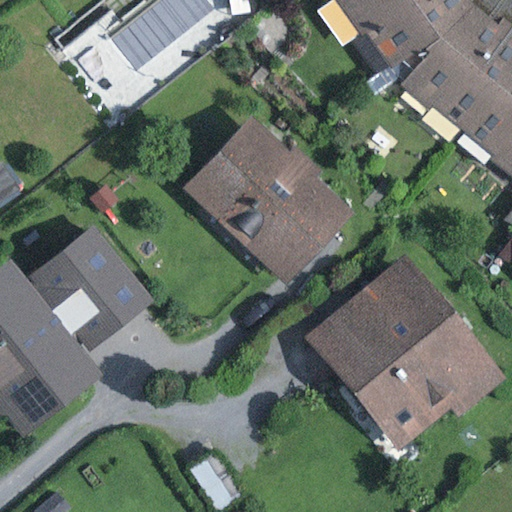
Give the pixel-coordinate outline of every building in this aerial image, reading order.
[(145,0),(117,22),(143,56),(215,0),(145,0)] [(414,80),(479,11),(471,0),(351,0),(405,73),(414,80)] [(511,0),(471,0),(479,11),(511,36),(511,0)] [(472,126),(511,77),(511,36),(479,11),(414,80),(472,126)] [(511,77),(472,126),(511,157),(511,77)] [(323,171),(300,149),(293,156),(258,123),(197,187),(292,276),(352,212),(316,178),(323,171)] [(0,204),(27,186),(10,161),(0,168),(0,204)] [(0,407),(13,407),(30,428),(100,371),(84,351),(122,321),(151,297),(97,230),(31,284),(15,264),(0,276),(0,407)] [(468,408),(507,376),(410,260),(319,336),(406,441),(459,397),(468,408)] [(249,493),(223,452),(200,468),(226,508),(249,493)]
